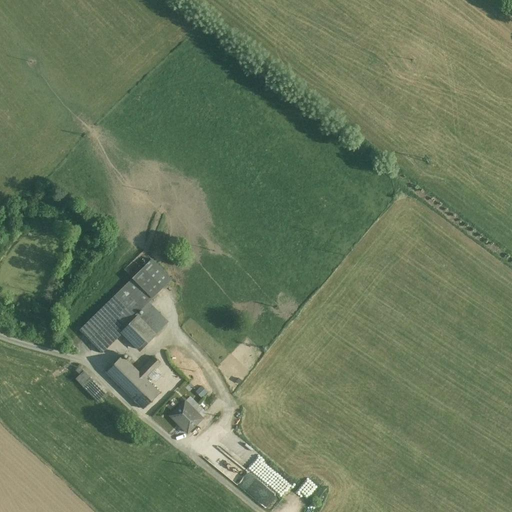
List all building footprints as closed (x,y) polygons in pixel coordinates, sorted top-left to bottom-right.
[(171,279),(152,260),(143,268),(162,288),(171,279)] [(143,268),(133,278),(152,298),(162,288),(143,268)] [(133,278),(115,295),(125,305),(135,315),(145,305),(152,298),(133,278)] [(115,295),(79,330),(89,341),(125,305),(115,295)] [(125,305),(89,341),(101,353),(122,332),(137,317),(135,315),(125,305)] [(164,324),(145,305),(135,315),(149,329),(150,329),(154,334),(164,324)] [(149,329),(137,317),(122,332),(133,343),(140,350),(155,335),(154,334),(150,329),(149,329)] [(138,372),(122,355),(106,372),(130,396),(146,380),(145,379),(138,372)] [(160,364),(153,357),(144,366),(151,373),(160,364)] [(144,366),(138,372),(145,379),(151,373),(144,366)] [(93,382),(82,371),(75,378),(86,389),(93,382)] [(146,380),(130,396),(143,409),(159,392),(146,380)] [(93,382),(86,389),(98,401),(105,394),(93,382)] [(204,385),(198,391),(205,397),(210,391),(204,385)] [(202,418),(185,401),(170,416),(187,433),(202,418)]
